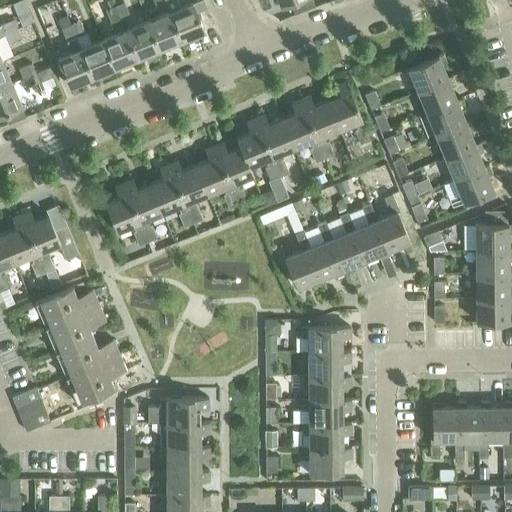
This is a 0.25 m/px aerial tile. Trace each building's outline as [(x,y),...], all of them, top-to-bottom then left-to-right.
[(113,67),(136,58),(124,29),(120,19),(115,6),(112,0),(106,0),(110,8),(106,9),(116,33),(101,39),(113,67)] [(153,0),(159,15),(146,21),(157,49),(180,40),(163,0),(153,0)] [(174,0),(163,0),(180,40),(202,31),(191,2),(178,8),(174,0)] [(120,19),(130,15),(125,2),(115,6),(120,19)] [(34,21),(29,10),(27,11),(15,16),(20,27),(32,21),(34,21)] [(0,35),(4,34),(3,33),(16,27),(13,19),(0,24),(0,35)] [(80,20),(70,24),(75,38),(85,34),(80,20)] [(157,49),(146,21),(124,29),(136,58),(157,49)] [(66,41),(75,38),(70,24),(61,28),(66,41)] [(8,43),(20,38),(16,27),(3,33),(4,34),(8,43)] [(101,39),(79,48),(91,76),(113,67),(101,39)] [(68,86),(91,76),(79,48),(56,57),(68,86)] [(407,67),(417,90),(447,78),(441,64),(446,62),(442,53),(407,67)] [(0,60),(0,86),(10,82),(1,60),(0,60)] [(21,79),(31,75),(34,73),(31,64),(18,70),(21,79)] [(31,75),(34,84),(53,76),(50,67),(34,73),(31,75)] [(452,76),(447,78),(417,90),(426,112),(456,99),(451,87),(456,85),(452,76)] [(338,94),(326,99),(338,129),(353,122),(356,129),(354,129),(360,142),(368,139),(361,121),(362,120),(349,90),(348,90),(344,81),(334,84),(338,94)] [(0,113),(20,104),(10,82),(0,86),(0,113)] [(379,106),(373,91),(364,94),(370,110),(379,106)] [(322,135),(338,129),(326,99),(314,104),(310,94),(299,99),(323,158),(333,154),(327,140),(325,141),(322,135)] [(426,112),(435,134),(466,122),(460,109),(465,107),(461,98),(456,99),(426,112)] [(295,113),(281,118),(293,147),(309,140),(312,147),(310,148),(315,161),(323,158),(299,99),(291,102),(295,113)] [(390,127),(383,112),(373,116),(380,132),(390,127)] [(277,153),(293,147),(281,118),(267,124),(263,113),(254,117),(278,177),(288,173),(282,159),(280,160),(277,153)] [(250,131),(236,136),(251,175),(252,174),(249,166),(265,160),(267,165),(265,166),(270,180),(278,177),(254,117),(245,121),(250,131)] [(470,120),(466,122),(435,134),(444,156),(474,144),(469,131),(473,129),(470,120)] [(399,150),(393,135),(383,138),(389,154),(399,150)] [(222,141),(213,144),(236,203),(246,199),(241,187),(238,188),(236,181),(251,175),(236,136),(235,137),(239,146),(226,151),(222,141)] [(444,156),(453,179),(483,166),(478,153),(483,151),(479,142),(474,144),(444,156)] [(203,148),(208,159),(194,164),(206,193),(222,186),(225,193),(222,194),(227,207),(236,203),(213,144),(203,148)] [(393,161),(399,176),(408,172),(402,157),(393,161)] [(177,159),(168,163),(191,222),(200,218),(195,205),(193,206),(190,199),(206,193),(194,164),(181,170),(177,159)] [(168,163),(159,167),(163,177),(149,183),(161,211),(177,205),(179,212),(177,213),(182,225),(191,222),(168,163)] [(493,189),(487,175),(492,173),(488,164),(483,166),(453,179),(462,202),(493,189)] [(131,179),(123,182),(146,241),(156,237),(151,224),(149,225),(145,217),(161,211),(149,183),(135,189),(131,179)] [(417,195),(411,179),(400,184),(407,199),(417,195)] [(346,180),(336,184),(340,194),(350,190),(346,180)] [(132,231),(138,245),(146,241),(123,182),(114,186),(118,196),(103,201),(115,230),(132,223),(135,230),(132,231)] [(271,190),(260,194),(265,205),(276,201),(271,190)] [(382,196),(389,214),(376,219),(374,220),(386,249),(399,244),(401,249),(411,245),(396,210),(399,209),(391,192),(382,196)] [(302,199),(293,202),(297,210),(305,207),(302,199)] [(367,222),(354,228),(352,229),(364,258),(378,252),(380,258),(388,254),(386,249),(374,220),(376,219),(368,202),(360,205),(367,222)] [(425,219),(419,203),(410,207),(416,222),(425,219)] [(28,210),(19,213),(44,272),(46,271),(53,268),(45,249),(58,244),(64,259),(77,253),(65,224),(53,229),(46,214),(32,220),(28,210)] [(270,211),(259,215),(262,224),(273,219),(270,211)] [(364,258),(352,229),(354,228),(347,211),(338,214),(346,232),(332,237),(330,238),(342,267),(354,262),(356,267),(366,263),(364,258)] [(507,211),(485,212),(485,224),(507,224),(507,211)] [(35,276),(44,272),(19,213),(11,217),(15,227),(1,233),(13,262),(28,255),(31,262),(29,263),(35,276)] [(323,241),(310,246),(308,247),(320,276),(333,271),(334,276),(344,272),(342,267),(330,238),(332,237),(325,220),(316,223),(323,241)] [(474,224),(475,249),(511,248),(508,248),(508,233),(511,233),(511,223),(507,224),(485,224),(474,224)] [(320,276),(308,247),(310,246),(303,229),(294,233),(301,249),(283,256),(296,286),(311,280),(313,285),(322,282),(320,276)] [(426,247),(441,241),(438,231),(422,237),(426,247)] [(0,294),(4,305),(6,304),(0,290),(8,287),(2,274),(0,275),(0,273),(0,267),(13,262),(1,233),(0,233),(0,294)] [(508,258),(511,257),(511,248),(475,249),(475,273),(508,272),(508,258)] [(443,274),(443,258),(433,258),(433,274),(443,274)] [(46,271),(44,272),(50,288),(59,284),(53,268),(46,271)] [(475,273),(475,297),(511,296),(511,295),(508,296),(508,282),(511,281),(511,272),(508,272),(475,273)] [(443,298),(443,282),(433,282),(433,298),(443,298)] [(92,289),(75,296),(71,286),(33,302),(74,402),(113,386),(109,375),(125,369),(112,338),(96,345),(88,326),(104,319),(92,289)] [(511,305),(511,296),(475,297),(476,322),(508,321),(508,306),(511,305)] [(443,322),(443,306),(433,306),(433,322),(443,322)] [(307,351),(341,351),(341,350),(341,337),(350,337),(349,325),(301,326),(302,337),(295,337),(296,351),(307,351)] [(275,351),(274,335),(264,335),(264,351),(275,351)] [(341,350),(341,351),(307,351),(296,351),(302,351),(302,361),(307,361),(307,375),(341,375),(341,374),(341,360),(350,360),(350,350),(341,350)] [(275,375),(275,359),(264,359),(264,375),(275,375)] [(307,385),(307,398),(307,399),(341,399),(341,398),(341,384),(350,385),(350,374),(341,374),(341,375),(307,375),(302,375),(302,386),(307,385)] [(275,399),(275,383),(264,384),(265,399),(275,399)] [(15,407),(39,397),(35,385),(11,396),(15,407)] [(15,407),(20,418),(44,408),(39,397),(15,407)] [(151,422),(165,422),(199,422),(199,407),(208,407),(208,397),(159,398),(160,409),(150,409),(151,422)] [(350,409),(350,398),(341,398),(341,399),(307,399),(307,398),(302,398),(302,410),(307,410),(308,422),(308,423),(341,423),(341,422),(341,408),(350,409)] [(511,439),(511,438),(511,400),(503,401),(503,405),(503,439),(501,439),(501,457),(511,457),(511,439)] [(455,402),(455,406),(455,439),(453,439),(453,458),(463,458),(463,439),(477,439),(479,439),(479,406),(465,407),(465,401),(455,402)] [(501,439),(503,439),(503,405),(489,406),(489,401),(479,401),(479,406),(479,439),(477,439),(477,457),(487,457),(487,439),(501,439)] [(453,439),(455,439),(455,406),(440,407),(440,402),(431,402),(432,439),(430,439),(430,458),(439,458),(439,440),(453,439)] [(134,421),(134,407),(123,407),(123,422),(134,421)] [(49,420),(44,408),(20,418),(25,430),(49,420)] [(275,423),(275,408),(265,408),(265,424),(275,423)] [(208,431),(208,422),(199,422),(165,422),(151,422),(151,423),(159,423),(160,433),(160,446),(165,446),(165,447),(199,446),(199,431),(208,431)] [(308,434),(308,446),(308,447),(341,447),(341,446),(341,432),(350,432),(350,422),(341,422),(341,423),(308,423),(308,422),(302,422),(302,434),(308,434)] [(133,447),(133,431),(123,431),(123,447),(133,447)] [(276,447),(275,431),(264,431),(265,447),(276,447)] [(208,446),(199,446),(165,447),(165,446),(160,446),(160,457),(165,457),(165,470),(165,471),(199,470),(199,455),(208,455),(208,446)] [(350,457),(350,446),(341,446),(341,447),(308,447),(308,446),(303,447),(303,458),(308,458),(308,472),(341,471),(341,457),(350,457)] [(123,455),(123,470),(134,470),(134,455),(133,447),(123,447),(123,455)] [(276,472),(275,457),(265,457),(265,472),(276,472)] [(487,467),(478,467),(478,479),(487,479),(487,467)] [(123,495),(134,495),(134,479),(134,470),(123,470),(123,479),(123,495)] [(165,482),(165,494),(165,495),(199,495),(199,494),(199,480),(208,480),(208,470),(199,470),(165,471),(165,470),(160,470),(160,482),(165,482)] [(9,511),(9,478),(0,477),(0,510),(1,510),(1,511),(9,511)] [(16,511),(16,510),(20,510),(19,496),(14,496),(14,478),(9,478),(9,511),(16,511)] [(503,497),(511,497),(511,484),(503,485),(503,497)] [(230,505),(255,505),(255,485),(229,485),(230,505)] [(407,498),(431,498),(431,485),(407,486),(407,498)] [(455,485),(446,485),(446,498),(455,498),(455,485)] [(471,498),(479,498),(479,485),(471,485),(471,498)] [(489,485),(479,485),(479,498),(489,498),(489,485)] [(362,500),(361,487),(341,488),(342,501),(362,500)] [(296,500),(305,500),(305,488),(296,488),(296,500)] [(314,488),(305,488),(305,500),(314,500),(314,488)] [(208,503),(208,494),(199,494),(199,495),(165,495),(165,494),(160,494),(160,505),(165,505),(165,511),(198,511),(199,503),(208,503)] [(84,495),(57,496),(57,511),(65,511),(66,510),(84,509),(84,495)] [(106,511),(106,495),(97,495),(97,509),(100,509),(99,511),(106,511)] [(57,511),(57,496),(47,496),(47,509),(50,509),(49,511),(57,511)] [(123,503),(123,511),(133,511),(134,503),(123,503)]
